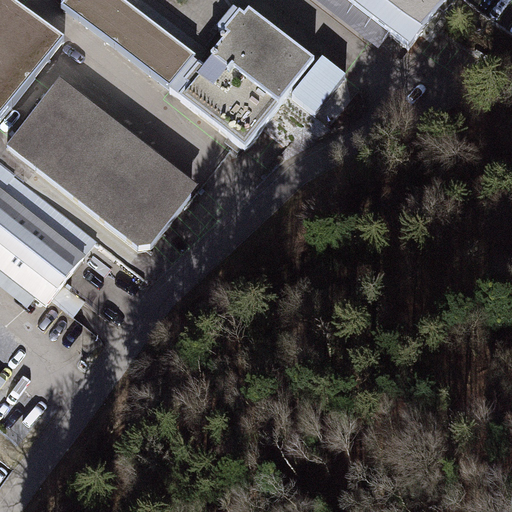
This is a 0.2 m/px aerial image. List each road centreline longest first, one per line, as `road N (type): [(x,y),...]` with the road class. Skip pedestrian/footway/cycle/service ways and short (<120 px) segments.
road 1 (residential): [(3,511),(198,258),(303,177),(511,79)]
road 2 (unknown): [(0,19),(29,17),(260,210)]
